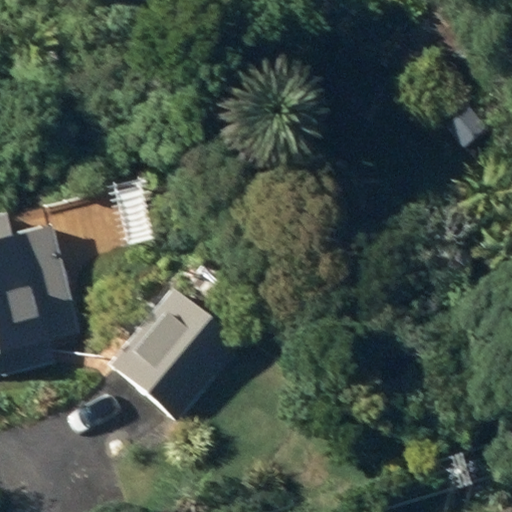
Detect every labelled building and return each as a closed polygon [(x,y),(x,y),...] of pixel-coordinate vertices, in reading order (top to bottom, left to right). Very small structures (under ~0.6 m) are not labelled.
[(104,0),(120,19),(142,0),(104,0)] [(299,0),(281,0),(289,9),(299,0)] [(0,223),(24,217),(0,127),(0,223)] [(122,171),(60,245),(128,302),(190,228),(122,171)] [(230,351),(157,287),(85,370),(158,434),(230,351)]
